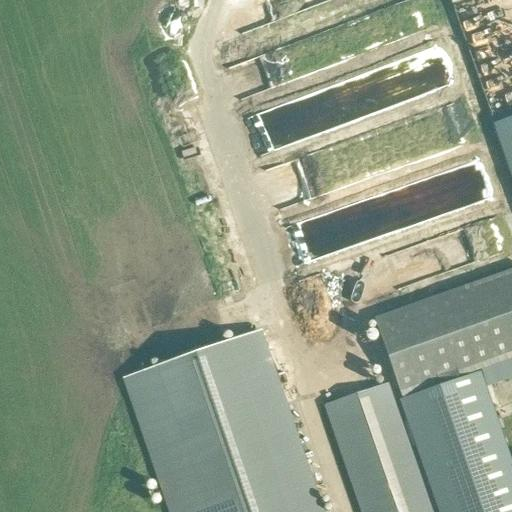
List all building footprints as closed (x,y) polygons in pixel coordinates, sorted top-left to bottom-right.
[(259,95),(244,97),(245,109),(261,107),(259,95)] [(511,119),(494,125),(511,176),(511,119)] [(263,154),(268,170),(334,147),(328,131),(263,154)] [(277,206),(278,226),(306,224),(305,204),(277,206)] [(511,270),(375,318),(403,397),(511,359),(511,270)] [(346,292),(343,274),(331,275),(334,294),(346,292)] [(319,511),(257,334),(125,380),(170,511),(319,511)] [(362,511),(430,511),(410,452),(387,385),(326,406),(362,511)] [(451,479),(436,484),(445,511),(511,511),(511,462),(510,464),(494,418),(450,432),(440,402),(403,415),(422,472),(431,469),(446,464),(451,479)] [(431,469),(436,484),(451,479),(446,464),(431,469)]
